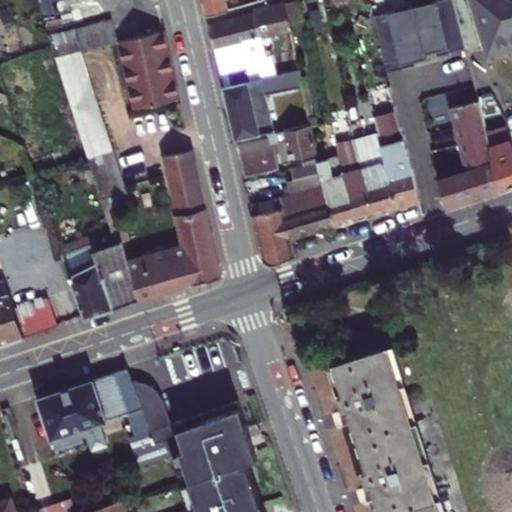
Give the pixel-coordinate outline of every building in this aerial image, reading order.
[(264,0),(202,0),(207,16),(229,11),(226,0),(258,0),(259,2),(264,1),(264,0)] [(304,20),(299,0),(285,4),(290,24),(304,20)] [(441,0),(373,16),(385,67),(465,48),(453,0),(441,0)] [(511,0),(473,0),(479,19),(511,10),(511,0)] [(223,87),(270,77),(276,75),(272,55),(270,50),(265,51),(261,36),(291,29),(290,24),(285,4),(253,11),(255,16),(209,27),(217,59),(223,87)] [(511,10),(479,19),(488,49),(511,42),(511,10)] [(465,12),(459,14),(461,23),(467,22),(465,12)] [(57,57),(81,51),(119,42),(113,20),(50,37),(57,57)] [(173,68),(164,29),(120,41),(135,107),(180,97),(173,68)] [(489,55),(511,48),(511,42),(488,49),(489,55)] [(86,64),(81,51),(57,57),(62,72),(86,64)] [(90,77),(86,64),(62,72),(66,85),(90,77)] [(276,75),(270,77),(272,87),(301,80),(301,78),(299,70),(276,75)] [(346,102),(340,71),(326,74),(337,129),(351,126),(350,122),(346,102)] [(333,130),(337,129),(326,74),(321,75),(333,130)] [(90,77),(66,85),(70,97),(94,89),(90,77)] [(236,140),(267,133),(274,132),(265,93),(273,92),(272,87),(270,77),(223,87),(230,117),(236,140)] [(306,77),(301,78),(301,80),(309,119),(315,118),(306,77)] [(97,101),(94,89),(70,97),(74,109),(97,101)] [(369,97),(360,99),(364,119),(373,117),(369,97)] [(355,99),(346,102),(350,122),(360,120),(355,99)] [(479,197),(501,190),(491,148),(487,131),(480,100),(452,106),(455,121),(460,120),(471,169),(466,171),(438,181),(447,207),(479,197)] [(74,109),(78,121),(102,113),(97,101),(74,109)] [(419,203),(397,110),(373,117),(378,133),(398,209),(413,205),(419,203)] [(82,134),(106,126),(102,113),(78,121),(82,134)] [(466,171),(471,169),(460,120),(455,121),(466,171)] [(274,132),(267,133),(268,139),(270,145),(278,143),(283,166),(318,157),(311,126),(310,125),(274,132)] [(82,134),(86,146),(110,138),(106,126),(82,134)] [(511,139),(508,127),(487,131),(491,148),(501,190),(511,186),(511,139)] [(398,209),(378,133),(354,139),(358,153),(375,216),(390,211),(398,209)] [(86,146),(90,158),(114,150),(110,138),(86,146)] [(268,139),(237,146),(239,154),(274,147),(278,167),(283,166),(278,143),(270,145),(268,139)] [(274,147),(239,154),(241,162),(244,176),(251,174),(278,167),(274,147)] [(90,158),(94,171),(118,163),(114,150),(90,158)] [(139,300),(220,278),(192,150),(164,155),(184,245),(128,261),(139,300)] [(342,173),(356,221),(369,217),(375,216),(358,153),(338,159),(342,173)] [(324,185),(336,227),(350,223),(356,221),(342,173),(338,159),(338,156),(319,162),(324,185)] [(273,264),(295,259),(291,240),(315,233),(336,227),(324,185),(319,162),(318,157),(283,166),(278,167),(251,174),(258,203),(251,205),(264,259),(273,264)] [(94,171),(98,182),(122,174),(118,163),(94,171)] [(93,220),(108,215),(102,194),(98,182),(94,171),(78,176),(93,220)] [(102,194),(125,187),(126,187),(122,174),(98,182),(102,194)] [(130,239),(121,210),(131,207),(125,187),(102,194),(108,215),(118,243),(123,241),(130,239)] [(84,248),(62,255),(86,317),(108,310),(114,308),(94,251),(89,239),(82,242),(84,248)] [(139,300),(128,261),(123,241),(118,243),(94,251),(114,308),(139,300)] [(82,242),(60,249),(62,255),(84,248),(82,242)] [(0,346),(39,333),(59,326),(49,298),(16,310),(5,280),(0,281),(0,346)] [(440,511),(388,348),(334,364),(344,396),(339,397),(344,412),(349,411),(352,423),(368,472),(363,474),(368,489),(372,488),(376,499),(380,511),(440,511)] [(37,397),(51,439),(127,414),(120,394),(134,390),(127,367),(88,380),(37,397)] [(146,383),(133,381),(136,389),(156,443),(166,439),(171,455),(180,452),(190,482),(247,462),(257,458),(238,401),(172,424),(163,400),(157,390),(146,383)] [(352,423),(349,411),(344,412),(340,414),(344,426),(352,423)] [(261,503),(247,462),(190,482),(188,482),(198,509),(194,511),(265,511),(263,503),(261,503)] [(376,499),(372,488),(368,489),(364,490),(368,502),(376,499)] [(75,511),(71,500),(38,511),(75,511)] [(13,511),(10,501),(0,504),(0,511),(13,511)] [(120,511),(117,501),(84,511),(120,511)]
